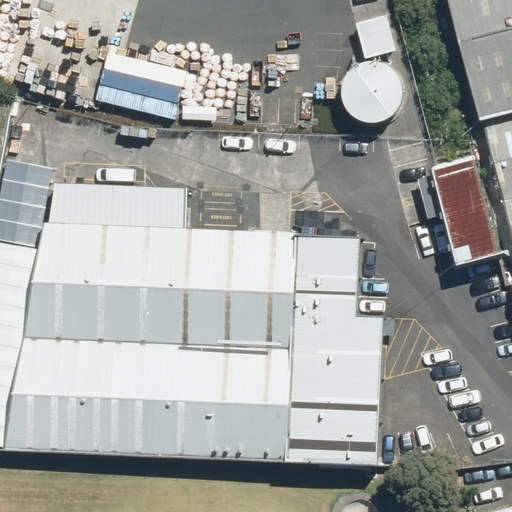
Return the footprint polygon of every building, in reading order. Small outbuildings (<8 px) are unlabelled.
[(511,124),(511,0),(448,0),(480,132),(511,124)] [(384,16),(354,26),(366,63),(397,53),(384,16)] [(380,129),(389,124),(396,117),(400,108),(402,99),(400,89),(396,80),(389,73),(380,69),(370,67),(359,69),(350,74),(343,83),(339,93),(339,104),(343,114),(350,123),(359,128),(370,130),(380,129)] [(178,105),(100,85),(95,104),(173,124),(178,105)] [(54,118),(17,107),(12,124),(49,135),(54,118)] [(511,124),(480,132),(477,133),(511,278),(511,124)] [(502,267),(478,168),(440,177),(464,276),(502,267)] [(258,203),(215,201),(214,222),(257,224),(258,203)] [(373,469),(379,325),(355,324),(358,242),(42,229),(1,448),(0,454),(373,469)]
